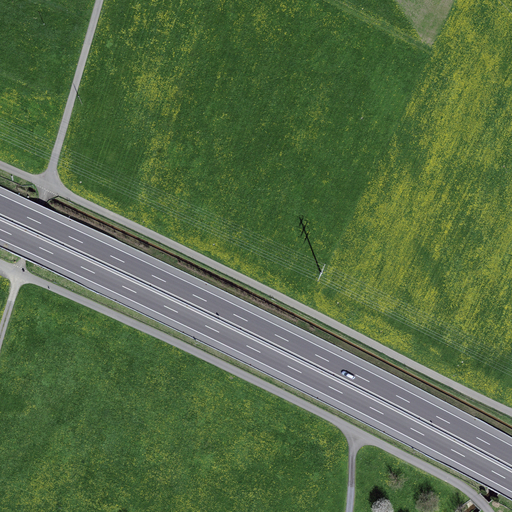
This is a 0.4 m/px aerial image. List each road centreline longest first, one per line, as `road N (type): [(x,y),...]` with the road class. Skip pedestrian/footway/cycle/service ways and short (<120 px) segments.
road 1 (motorway): [(0,229),(511,482)]
road 2 (motorway): [(511,456),(0,206)]
road 3 (unclassified): [(20,272),(458,483),(489,511)]
road 4 (unclassified): [(511,416),(47,183)]
road 5 (unclassified): [(99,0),(47,183)]
